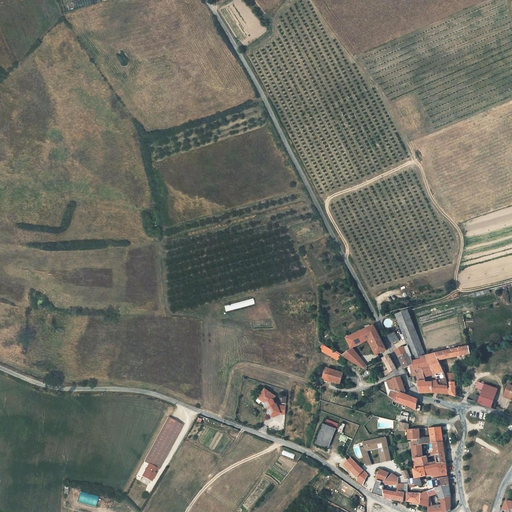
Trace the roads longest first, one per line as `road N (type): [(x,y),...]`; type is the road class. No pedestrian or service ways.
road 1 (unclassified): [(463,406),(409,389),(262,92),(205,0)]
road 2 (unclassified): [(0,368),(50,387),(156,394),(304,450),(369,495)]
